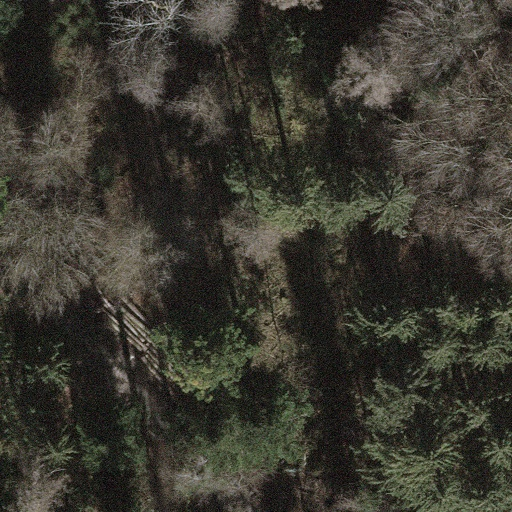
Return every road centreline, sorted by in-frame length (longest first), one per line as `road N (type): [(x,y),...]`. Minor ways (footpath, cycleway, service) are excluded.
road 1 (track): [(245,511),(0,264)]
road 2 (track): [(334,511),(511,343)]
